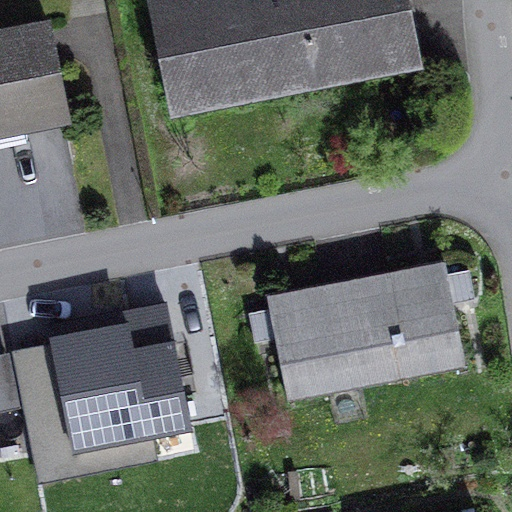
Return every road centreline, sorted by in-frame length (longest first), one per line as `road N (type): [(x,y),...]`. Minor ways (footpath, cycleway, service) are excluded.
road 1 (residential): [(0,277),(507,181)]
road 2 (residential): [(507,181),(488,0)]
